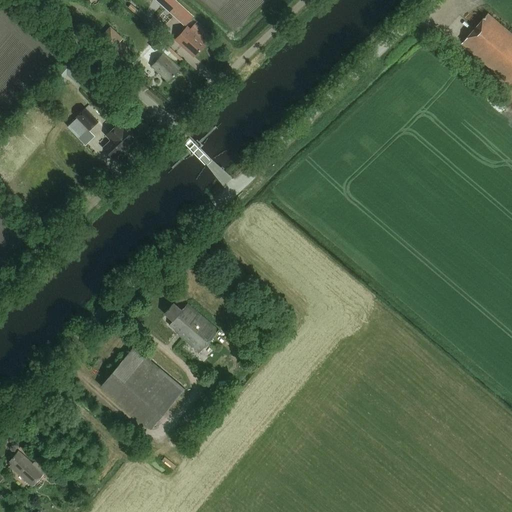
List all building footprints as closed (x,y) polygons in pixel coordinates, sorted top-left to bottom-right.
[(154,0),(185,27),(194,17),(174,0),(154,0)] [(137,9),(131,4),(128,7),(134,13),(137,9)] [(511,86),(511,34),(487,13),(461,44),(511,86)] [(93,40),(116,59),(124,50),(118,45),(121,42),(104,27),(93,40)] [(187,27),(175,40),(193,57),(196,54),(203,47),(202,47),(206,44),(187,27)] [(151,50),(143,59),(167,82),(170,79),(171,80),(177,72),(179,69),(162,53),(158,57),(151,50)] [(79,86),(85,78),(70,65),(64,73),(79,86)] [(85,109),(76,117),(89,130),(98,122),(85,109)] [(119,124),(113,129),(111,128),(109,128),(106,131),(106,133),(108,135),(107,136),(111,140),(103,148),(113,158),(120,151),(121,151),(133,139),(124,129),(123,129),(119,124)] [(191,149),(188,152),(192,156),(203,146),(199,141),(197,144),(191,149)] [(200,353),(219,330),(188,303),(182,310),(173,303),(164,314),(173,321),(169,324),(179,332),(177,334),(200,353)] [(151,428),(184,389),(134,346),(101,386),(151,428)] [(32,486),(43,474),(19,451),(10,461),(13,463),(10,466),(32,486)]
